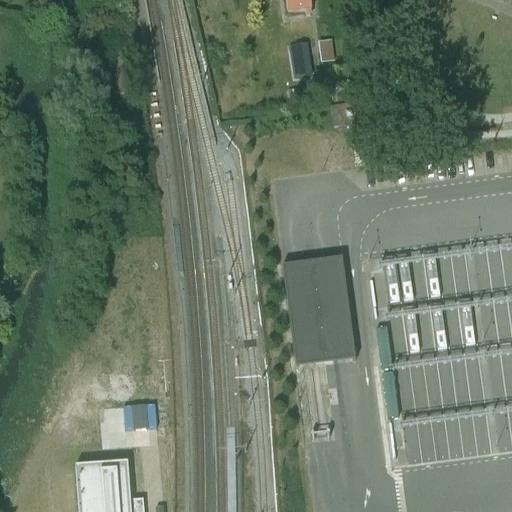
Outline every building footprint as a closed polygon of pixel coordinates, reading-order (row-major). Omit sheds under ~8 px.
[(307,0),(284,0),(286,15),(304,12),(304,17),(310,16),(307,0)] [(124,97),(126,62),(107,61),(105,96),(124,97)] [(362,106),(330,111),(333,130),(365,125),(362,106)] [(283,269),(280,269),(294,371),(296,370),(295,362),(351,355),(352,363),(354,363),(340,261),(338,261),(339,270),(284,277),(283,269)] [(386,331),(375,332),(380,373),(391,371),(386,331)] [(392,377),(381,378),(387,423),(397,421),(392,377)] [(126,465),(74,469),(77,511),(142,511),(142,502),(141,502),(129,503),(126,465)]
